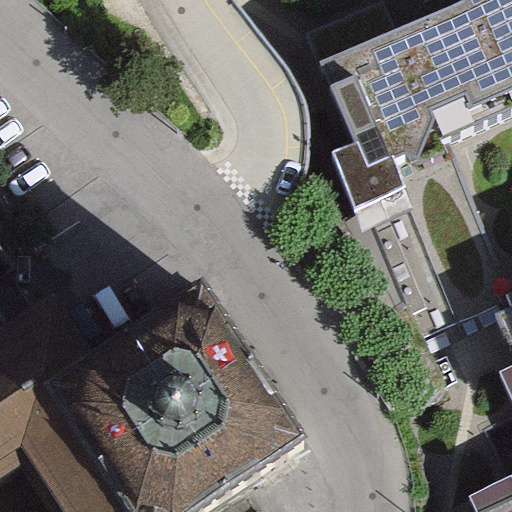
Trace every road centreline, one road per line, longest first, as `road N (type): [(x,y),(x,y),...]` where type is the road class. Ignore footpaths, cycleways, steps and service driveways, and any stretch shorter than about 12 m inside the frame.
road 1 (residential): [(368,511),(345,432),(207,217)]
road 2 (residential): [(207,217),(0,24)]
road 3 (residential): [(207,217),(240,146),(227,91),(175,0)]
